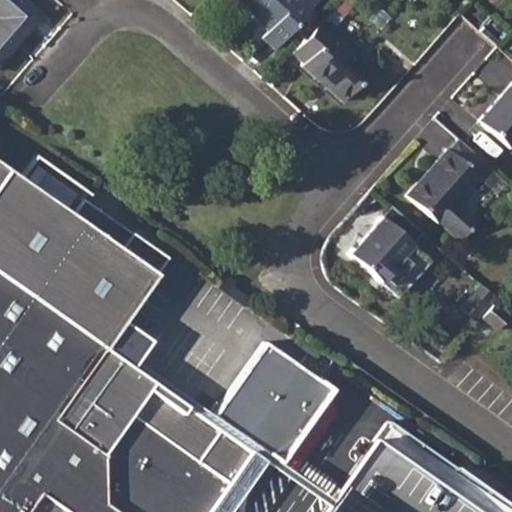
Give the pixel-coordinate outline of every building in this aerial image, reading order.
[(19,0),(0,0),(0,55),(36,14),(19,0)] [(302,0),(234,0),(267,29),(260,37),(273,49),(310,7),(302,0)] [(317,22),(290,52),(302,63),(299,66),(339,101),(369,67),(317,22)] [(511,83),(477,121),(507,148),(511,142),(511,83)] [(445,150),(403,196),(435,224),(436,223),(457,240),(475,220),(454,202),(476,177),(480,181),(491,169),(456,139),(445,150)] [(201,511),(246,448),(212,425),(190,456),(171,442),(193,411),(101,347),(166,258),(81,196),(70,213),(0,164),(0,511),(201,511)] [(72,191),(35,166),(28,176),(65,201),(72,191)] [(377,218),(345,254),(376,281),(408,245),(377,218)] [(490,303),(479,317),(493,329),(504,315),(490,303)] [(128,363),(151,328),(129,313),(105,348),(128,363)] [(212,425),(193,411),(171,442),(190,456),(212,425)]
